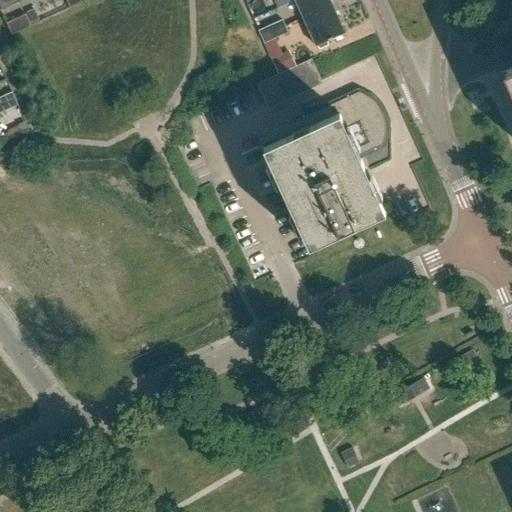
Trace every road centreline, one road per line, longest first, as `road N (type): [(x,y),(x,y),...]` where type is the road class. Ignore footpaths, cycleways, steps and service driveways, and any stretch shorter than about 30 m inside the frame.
road 1 (unclassified): [(72,426),(485,239)]
road 2 (unclassified): [(485,239),(433,97)]
road 3 (residential): [(72,426),(0,330)]
